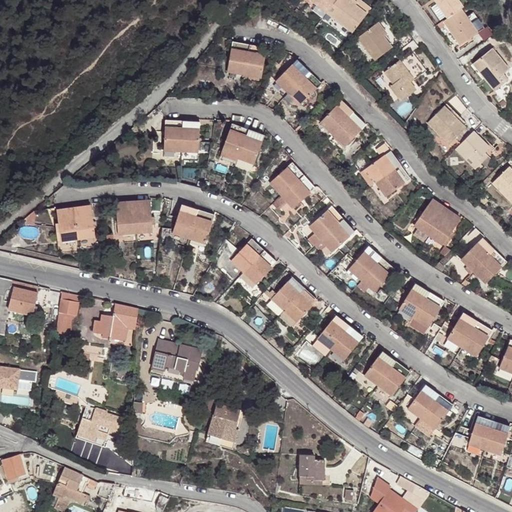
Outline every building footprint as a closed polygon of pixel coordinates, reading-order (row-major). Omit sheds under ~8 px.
[(307,0),(327,15),(338,0),(307,0)] [(352,34),(367,15),(362,11),(346,0),(338,0),(327,15),(352,34)] [(346,0),(362,11),(365,7),(355,0),(346,0)] [(448,18),(462,9),(464,8),(458,0),(441,0),(438,3),(448,18)] [(448,18),(445,20),(461,46),(479,34),(462,9),(448,18)] [(376,62),(392,49),(375,27),(359,39),(376,62)] [(399,51),(413,40),(408,32),(394,43),(399,51)] [(267,83),(275,53),(242,43),(235,74),(267,83)] [(489,80),(498,93),(510,84),(505,77),(511,73),(495,51),(474,66),(486,83),(489,80)] [(307,107),(327,83),(295,56),(286,65),(293,72),(281,85),(307,107)] [(411,85),(406,78),(410,75),(407,71),(412,67),(404,58),(385,73),(394,85),(390,88),(402,103),(417,92),(411,85)] [(406,78),(411,85),(415,82),(410,75),(406,78)] [(495,95),(498,93),(489,80),(486,83),(495,95)] [(348,147),(370,124),(345,100),(323,123),(348,147)] [(445,105),(464,125),(468,122),(448,102),(445,105)] [(467,127),(464,125),(445,105),(429,122),(450,144),(467,127)] [(193,158),(200,126),(167,118),(160,150),(193,158)] [(492,146),(475,129),(459,145),(476,162),(492,146)] [(254,175),(264,145),(232,134),(222,164),(254,175)] [(387,197),(413,178),(395,151),(397,149),(390,140),(380,148),(385,157),(368,168),(387,197)] [(299,209),(321,186),(297,164),(276,186),(299,209)] [(511,168),(509,166),(493,182),(511,201),(511,168)] [(157,235),(154,202),(121,205),(124,238),(157,235)] [(443,247),(460,220),(432,202),(415,228),(443,247)] [(339,252),(361,231),(338,205),(315,228),(339,252)] [(100,238),(96,206),(62,211),(65,242),(100,238)] [(207,253),(218,223),(187,211),(176,241),(207,253)] [(486,282),(507,259),(483,237),(462,260),(486,282)] [(260,285),(280,260),(254,239),(234,265),(260,285)] [(382,294),(403,271),(378,248),(357,272),(382,294)] [(0,276),(0,334),(3,335),(6,319),(8,308),(13,286),(14,279),(0,276)] [(298,324),(319,300),(292,278),(273,302),(298,324)] [(13,286),(37,291),(39,285),(14,279),(13,286)] [(13,286),(8,308),(33,313),(37,291),(13,286)] [(433,332),(450,306),(422,287),(405,313),(433,332)] [(61,290),(55,288),(52,304),(60,304),(61,300),(61,290)] [(77,314),(79,301),(79,294),(66,291),(65,298),(65,301),(64,312),(77,314)] [(61,300),(60,304),(59,312),(56,331),(65,333),(69,319),(76,320),(77,314),(64,312),(65,301),(61,300)] [(135,324),(139,307),(115,302),(112,314),(101,311),(98,326),(103,327),(102,333),(121,335),(124,322),(135,324)] [(347,362),(365,336),(337,316),(319,342),(347,362)] [(481,362),(496,335),(468,318),(453,346),(481,362)] [(100,350),(101,342),(75,337),(74,346),(100,350)] [(157,340),(150,367),(163,371),(163,373),(194,380),(196,371),(197,371),(202,350),(157,340)] [(396,397),(413,371),(383,352),(366,378),(396,397)] [(36,370),(0,365),(0,385),(30,390),(31,380),(35,380),(36,370)] [(163,371),(150,367),(149,373),(193,383),(194,380),(163,373),(163,371)] [(442,428),(459,403),(431,384),(415,410),(442,428)] [(85,403),(84,404),(74,436),(102,445),(104,438),(111,440),(115,441),(123,417),(105,411),(105,409),(85,403)] [(232,428),(237,429),(242,409),(218,403),(210,430),(218,433),(217,437),(229,440),(232,428)] [(505,456),(511,437),(511,425),(485,414),(473,443),(505,456)] [(207,441),(234,449),(236,449),(241,430),(237,429),(232,428),(229,440),(217,437),(218,433),(210,430),(209,433),(207,441)] [(20,454),(3,459),(8,477),(18,474),(25,472),(20,454)] [(315,456),(300,455),(299,484),(323,484),(324,485),(325,459),(315,459),(315,456)] [(65,465),(53,493),(60,496),(55,507),(64,511),(69,500),(77,503),(82,490),(78,488),(80,484),(75,482),(79,471),(65,465)] [(18,474),(8,477),(9,480),(9,482),(27,476),(31,475),(30,470),(25,472),(18,474)] [(417,484),(401,475),(396,483),(413,492),(417,484)] [(370,496),(378,502),(371,511),(414,511),(417,508),(388,488),(390,486),(376,477),(370,496)] [(323,484),(299,484),(299,491),(323,492),(323,484)] [(429,491),(417,484),(413,492),(425,498),(429,491)] [(118,493),(131,496),(132,490),(119,486),(118,493)]
